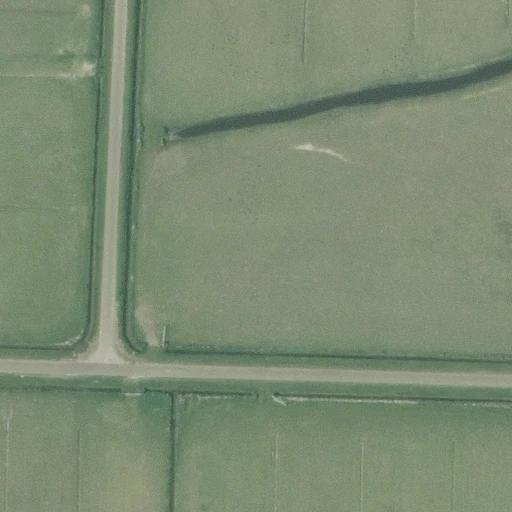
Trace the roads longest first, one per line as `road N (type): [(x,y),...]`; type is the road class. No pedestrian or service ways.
road 1 (unclassified): [(511,390),(110,378)]
road 2 (unclassified): [(110,378),(128,0)]
